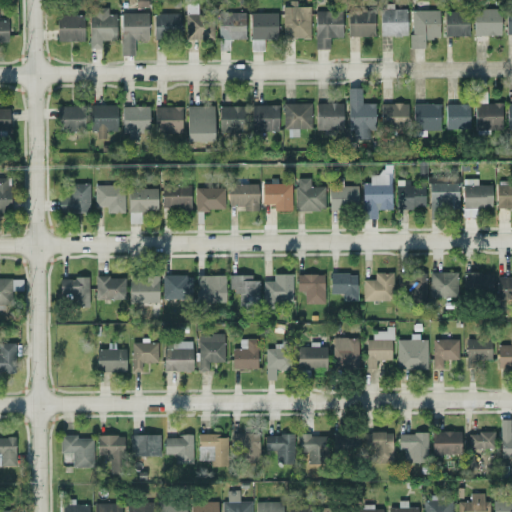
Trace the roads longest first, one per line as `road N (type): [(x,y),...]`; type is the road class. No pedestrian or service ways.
road 1 (residential): [(511,240),(0,246)]
road 2 (residential): [(511,69),(0,73)]
road 3 (residential): [(31,0),(34,511)]
road 4 (residential): [(511,398),(0,401)]
